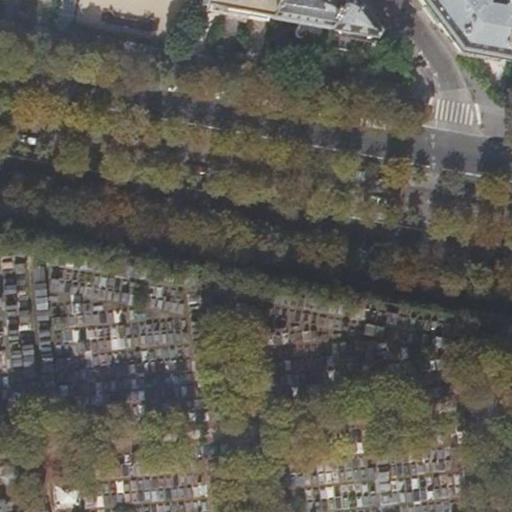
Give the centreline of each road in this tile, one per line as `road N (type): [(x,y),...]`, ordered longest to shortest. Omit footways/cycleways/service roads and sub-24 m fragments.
road 1 (secondary): [(0,171),(511,262)]
road 2 (secondary): [(465,155),(0,72)]
road 3 (residential): [(465,155),(447,74),(390,0)]
